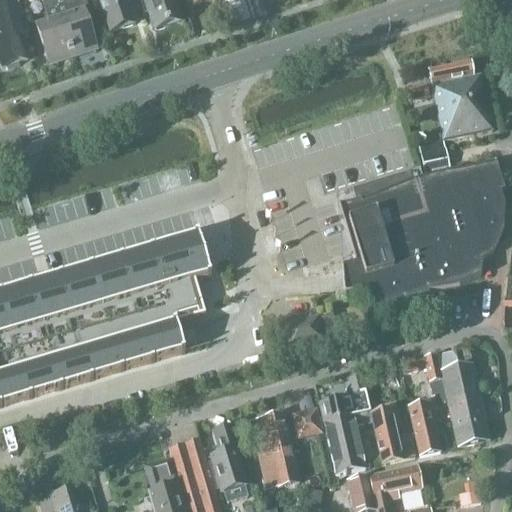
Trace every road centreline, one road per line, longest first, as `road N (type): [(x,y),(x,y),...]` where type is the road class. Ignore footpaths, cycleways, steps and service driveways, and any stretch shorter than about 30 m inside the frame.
road 1 (residential): [(495,511),(510,430),(504,358),(498,343),(478,333),(0,468)]
road 2 (tertiary): [(0,144),(442,0)]
